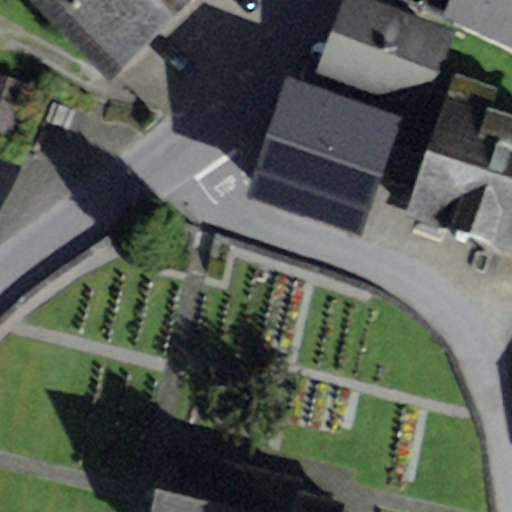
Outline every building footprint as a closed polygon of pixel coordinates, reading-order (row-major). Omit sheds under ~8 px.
[(42,0),(107,67),(163,14),(149,0),(42,0)] [(149,0),(163,14),(177,0),(149,0)] [(405,103),(422,111),(446,49),(423,40),(428,28),(359,0),(357,0),(322,86),(399,116),(405,103)] [(511,0),(402,0),(511,51),(511,0)] [(0,81),(0,139),(5,141),(21,89),(0,81)] [(413,217),(511,251),(511,129),(483,119),(491,100),(458,89),(440,139),(421,196),(413,217)] [(295,99),(262,193),(355,226),(373,173),(381,151),(387,132),(380,129),(295,99)] [(421,196),(440,139),(384,119),(380,129),(387,132),(381,151),(397,157),(389,179),(387,184),(421,196)] [(373,173),(389,179),(397,157),(381,151),(373,173)] [(341,511),(294,501),(297,488),(167,456),(153,511),(341,511)]
